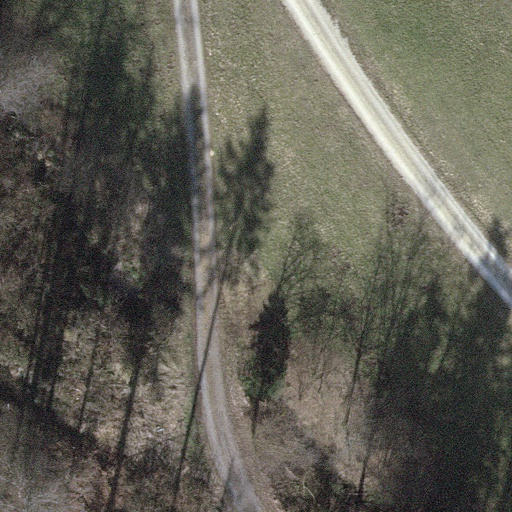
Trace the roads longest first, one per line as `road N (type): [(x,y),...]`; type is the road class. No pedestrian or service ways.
road 1 (track): [(256,511),(219,402),(186,0)]
road 2 (track): [(304,0),(442,204),(511,284)]
